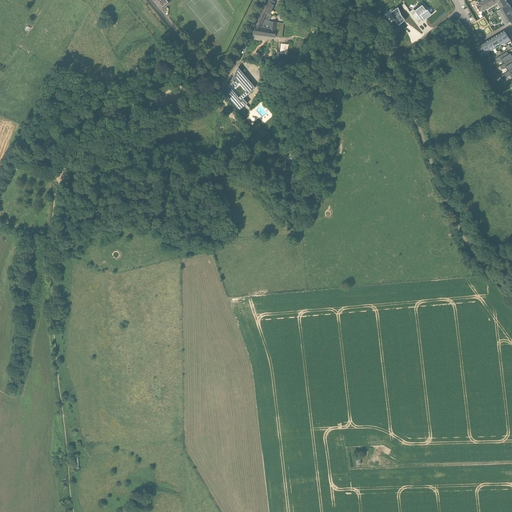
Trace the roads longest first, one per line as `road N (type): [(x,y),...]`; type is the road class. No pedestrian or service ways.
road 1 (track): [(73,511),(51,301),(59,176),(72,157),(204,101),(215,88)]
road 2 (unclassified): [(511,297),(451,214),(365,0)]
road 3 (track): [(133,130),(35,130),(21,159),(59,176)]
road 4 (track): [(365,468),(511,462)]
